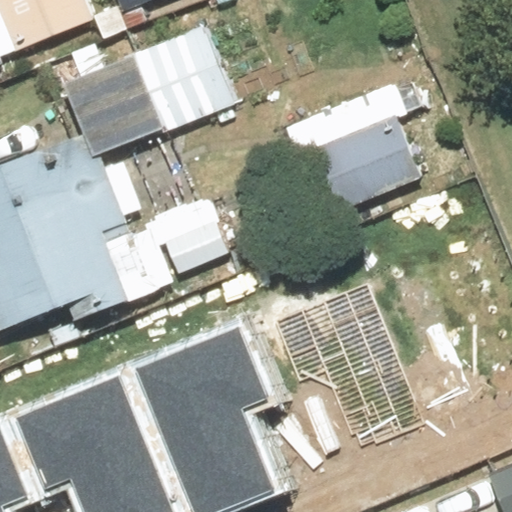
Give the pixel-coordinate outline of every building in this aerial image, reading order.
[(0,0),(0,69),(18,63),(16,57),(96,24),(86,0),(0,0)] [(109,0),(115,14),(151,0),(109,0)] [(238,108),(205,29),(105,71),(95,46),(51,64),(91,163),(154,137),(167,169),(206,153),(194,126),(238,108)] [(425,179),(389,91),(298,129),(334,217),(425,179)] [(87,173),(76,144),(0,174),(0,343),(69,316),(75,331),(175,291),(171,279),(229,256),(208,204),(129,235),(124,223),(141,217),(118,160),(87,173)] [(356,452),(437,421),(378,271),(281,308),(308,378),(325,372),(356,452)] [(136,359),(194,509),(275,478),(244,398),(260,392),(233,321),(136,359)] [(81,511),(174,511),(120,372),(23,409),(50,480),(67,473),(81,511)] [(0,511),(8,511),(6,507),(23,500),(0,441),(0,511)] [(511,511),(511,473),(488,485),(500,511),(511,511)]
